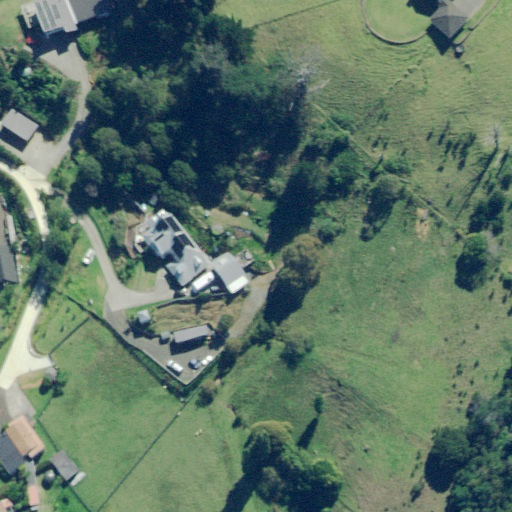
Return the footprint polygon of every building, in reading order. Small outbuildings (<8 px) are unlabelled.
[(467,23),(447,3),(427,24),(447,44),(467,23)] [(143,239),(159,261),(164,268),(169,264),(172,269),(170,271),(182,287),(207,270),(171,219),(143,239)] [(227,255),(209,268),(229,298),(248,285),(238,270),(251,262),(244,251),(231,260),(227,255)] [(149,323),(144,314),(134,318),(138,328),(149,323)] [(44,452),(19,416),(4,427),(8,432),(0,437),(0,465),(8,477),(44,452)] [(67,461),(60,451),(48,461),(56,470),(67,461)] [(0,511),(9,511),(6,503),(0,505),(0,511)]
